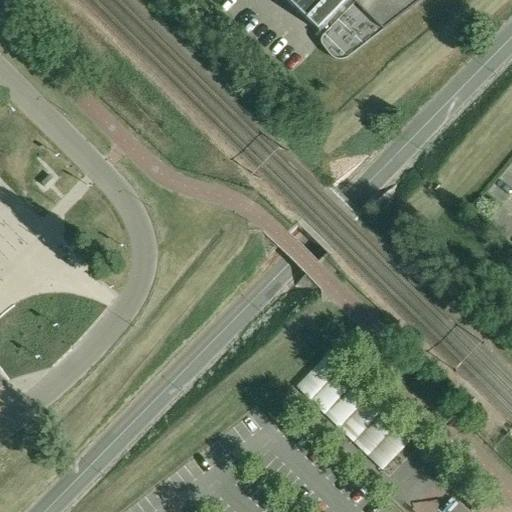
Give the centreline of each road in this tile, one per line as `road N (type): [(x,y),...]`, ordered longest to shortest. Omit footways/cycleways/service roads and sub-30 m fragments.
road 1 (unclassified): [(46,511),(511,35)]
road 2 (unclassified): [(0,426),(115,325),(139,289),(146,258),(124,197),(0,72)]
